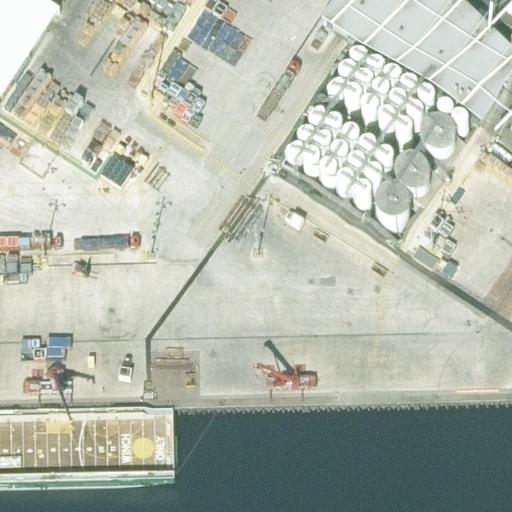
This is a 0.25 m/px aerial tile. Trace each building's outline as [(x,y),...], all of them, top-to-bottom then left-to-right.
[(35,0),(0,0),(0,107),(60,16),(35,0)] [(341,0),(323,27),(327,30),(346,0),(444,0),(453,6),(439,27),(511,75),(511,79),(479,130),(483,132),(511,91),(511,56),(494,39),(493,41),(490,42),(488,41),(487,39),(488,36),(489,35),(467,13),(466,13),(465,14),(463,13),(462,13),(461,12),(461,11),(461,9),(462,8),(453,0),(341,0)] [(444,0),(346,0),(327,30),(334,34),(349,44),(479,130),(511,79),(511,75),(439,27),(453,6),(444,0)] [(357,74),(360,74),(362,73),(364,72),(366,70),(367,68),(367,65),(366,63),(365,61),(363,59),(360,58),(358,58),(355,59),(353,60),(352,62),(351,65),(351,67),(351,70),(353,72),(355,73),(357,74)] [(374,85),(377,85),(379,84),(381,83),(383,81),(383,79),(383,76),(383,74),(381,72),(379,70),(377,69),(374,69),(372,70),(370,71),(368,73),(367,76),(367,78),(368,81),(370,83),(372,84),(374,85)] [(345,92),(348,92),(350,92),(352,90),(354,88),(354,86),(355,83),(354,81),(352,79),(350,77),(348,77),(345,76),(343,77),(341,79),(339,81),(339,83),(339,86),(339,88),(341,90),(343,92),(345,92)] [(391,96),(393,96),(396,95),(398,94),(399,92),(400,89),(400,87),(400,85),(398,83),(396,81),(394,80),(391,80),(389,81),(387,82),(385,84),(384,87),(384,89),(385,92),(387,94),(389,95),(391,96)] [(362,103),(364,103),(367,103),(369,101),(370,99),(371,97),(371,94),(370,92),(369,90),(367,88),(365,88),(362,87),(360,88),(358,90),(356,92),(355,94),(355,97),(356,99),(357,101),(359,103),(362,103)] [(409,108),(412,108),(414,107),(416,106),(418,103),(418,101),(418,99),(418,96),(416,94),(414,93),(412,92),(409,92),(407,92),(405,94),(403,96),(402,98),(402,101),(403,103),(405,105),(407,107),(409,108)] [(333,109),(336,110),(338,109),(340,107),(342,105),(342,103),(342,100),(342,98),(340,96),(338,94),(336,94),(333,94),(331,94),(329,96),(327,98),(326,100),(326,103),(327,105),(329,107),(331,109),(333,109)] [(379,114),(381,114),(384,114),(386,112),(387,110),(388,108),(388,105),(387,103),(386,101),(384,99),(382,99),(379,98),(377,99),(375,101),(373,103),(372,105),(372,108),(373,110),(374,112),(376,114),(379,114)] [(424,118),(427,118),(429,117),(431,116),(433,114),(434,111),(434,109),(433,106),(432,104),(430,103),(427,102),(425,102),(422,103),(420,104),(419,106),(418,109),(418,111),(419,114),(420,116),(422,117),(424,118)] [(350,120),(352,121),(355,120),(357,118),(358,116),(359,114),(359,111),(358,109),(357,107),(355,105),(353,105),(350,105),(348,105),(345,107),(344,109),(343,111),(343,114),(344,116),(345,118),(347,120),(350,120)] [(397,126),(399,126),(402,125),(404,124),(405,122),(406,120),(406,117),(405,115),(404,113),(402,111),(399,110),(397,110),(395,111),(392,112),(391,114),(390,117),(390,119),(391,122),(392,124),(394,125),(397,126)] [(367,131),(369,132),(372,131),(374,129),(375,127),(376,125),(376,122),(375,120),(374,118),(372,116),(369,116),(367,116),(364,116),(362,118),(361,120),(360,122),(360,125),(361,127),(362,129),(364,131),(367,131)] [(446,129),(448,129),(450,129),(451,128),(453,126),(453,125),(454,123),(453,121),(452,119),(450,118),(449,117),(447,117),(445,118),(443,119),(442,120),(441,122),(441,124),(442,126),(443,127),(444,129),(446,129)] [(317,135),(320,135),(322,134),(324,133),(326,131),(327,129),(327,126),(326,124),(325,122),(323,120),(320,119),(318,119),(315,120),(313,121),(312,123),(311,126),(311,128),(311,131),(313,133),(315,134),(317,135)] [(412,136),(415,136),(417,136),(419,134),(421,132),(421,130),(422,127),(421,125),(419,123),(417,121),(415,120),(412,120),(410,121),(408,123),(406,125),(406,127),(406,129),(406,132),(408,134),(410,135),(412,136)] [(460,138),(462,138),(464,138),(465,137),(467,135),(467,133),(468,132),(467,130),(466,128),(464,127),(463,126),(461,126),(459,126),(457,127),(456,129),(455,131),(455,133),(456,135),(457,136),(458,137),(460,138)] [(385,143),(387,143),(390,143),(392,141),(393,139),(394,137),(394,134),(393,132),(392,130),(390,128),(388,127),(385,127),(383,128),(381,130),(379,132),(378,134),(378,137),(379,139),(380,141),(382,143),(385,143)] [(334,146),(337,146),(339,145),(341,144),(343,142),(343,140),(343,137),(343,135),(341,133),(339,131),(337,130),(334,130),(332,131),(330,132),(328,134),(327,137),(327,139),(328,142),(330,144),(332,145),(334,146)] [(431,168),(437,168),(443,167),(448,164),(451,159),(453,154),(454,148),(452,143),(449,138),(445,134),(439,132),(434,132),(428,133),(423,136),(419,141),(417,146),(417,152),(418,157),(421,162),(426,166),(431,168)] [(305,154),(308,154),(310,153),(312,152),(314,150),(314,147),(315,145),(314,142),(312,140),(310,139),(308,138),(305,138),(303,139),(301,140),(299,142),(299,145),(299,147),(299,150),(301,152),(303,153),(305,154)] [(400,153),(403,154),(405,153),(407,151),(409,149),(409,147),(409,144),(409,142),(407,140),(405,138),(403,138),(400,138),(398,138),(396,140),(394,142),(393,144),(393,147),(394,149),(396,151),(398,153),(400,153)] [(351,157),(353,157),(356,156),(358,155),(359,153),(360,151),(360,148),(360,146),(358,144),(356,142),(354,141),(351,141),(349,142),(347,143),(345,145),(344,148),(344,150),(345,153),(346,155),(348,156),(351,157)] [(322,165),(324,165),(327,164),(329,163),(330,161),(331,158),(331,156),(330,153),(329,151),(327,150),(325,149),(322,149),(320,150),(318,151),(316,153),(315,156),(315,158),(316,161),(317,163),(319,164),(322,165)] [(368,168),(370,168),(373,167),(375,166),(376,164),(377,161),(377,159),(376,156),(375,154),(373,153),(371,152),(368,152),(366,153),(364,154),(362,156),(361,159),(361,161),(362,164),(363,166),(365,167),(368,168)] [(292,174),(295,174),(297,173),(299,172),(301,170),(301,167),(302,165),(301,163),(299,160),(297,159),(295,158),(292,158),(290,159),(288,160),(286,162),(286,165),(286,167),(286,170),(288,172),(290,173),(292,174)] [(339,176),(341,176),(344,175),(346,174),(347,172),(348,169),(348,167),(347,164),(346,162),(344,161),(341,160),(339,160),(337,161),(334,162),(333,164),(332,167),(332,169),(333,171),(334,174),(336,175),(339,176)] [(114,161),(101,181),(121,194),(134,173),(114,161)] [(385,179),(387,179),(389,178),(392,177),(393,175),(394,172),(394,170),(393,167),(392,165),(390,164),(387,163),(385,163),(382,164),(380,165),(379,167),(378,169),(378,172),(379,174),(380,176),(382,178),(385,179)] [(410,202),(416,202),(422,201),(427,198),(430,193),(432,188),(433,182),(431,177),(428,172),(424,168),(418,166),(413,166),(407,167),(402,170),(398,175),(396,180),(396,186),(397,191),(401,196),(405,200),(410,202)] [(309,185),(311,185),(314,184),(316,183),(317,181),(318,178),(318,176),(317,174),(316,171),(314,170),(312,169),(309,169),(307,170),(305,171),(303,173),(302,176),(302,178),(303,181),(304,183),(306,184),(309,185)] [(357,188),(359,188),(362,187),(364,186),(365,184),(366,181),(366,179),(365,176),(364,174),(362,173),(360,172),(357,172),(355,173),(353,174),(351,176),(350,178),(350,181),(351,183),(352,185),(354,187),(357,188)] [(326,196),(328,196),(331,195),(333,194),(334,192),(335,189),(335,187),(334,185),(333,182),(331,181),(329,180),(326,180),(324,181),(322,182),(320,184),(319,187),(319,189),(320,192),(321,194),(323,195),(326,196)] [(372,198),(375,198),(377,197),(379,195),(381,193),(382,191),(382,189),(381,186),(379,184),(377,183),(375,182),(373,182),(370,182),(368,184),(367,186),(366,188),(366,191),(366,193),(368,195),(370,197),(372,198)] [(344,208),(346,208),(349,207),(351,206),(352,204),(353,201),(353,199),(352,196),(351,194),(349,193),(347,192),(344,192),(342,193),(340,194),(338,196),(337,198),(337,201),(338,203),(339,205),(341,207),(344,208)] [(389,235),(395,235),(400,234),(405,231),(409,226),(411,221),(411,215),(410,209),(407,205),(402,201),(397,199),(391,198),(385,200),(381,203),(377,207),(375,213),(374,219),(376,224),(379,229),(383,233),(389,235)] [(359,218),(362,218),(364,217),(366,216),(368,214),(369,211),(369,209),(368,206),(367,204),(364,203),(362,202),(360,202),(357,203),(355,204),(354,206),(353,208),(353,211),(353,213),(355,215),(357,217),(359,218)] [(429,385),(429,372),(392,374),(392,386),(429,385)]
